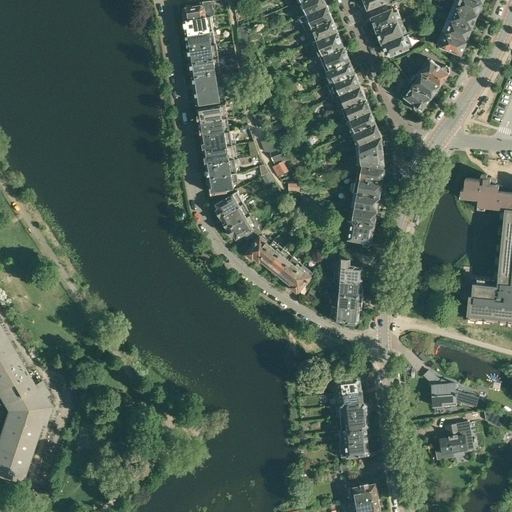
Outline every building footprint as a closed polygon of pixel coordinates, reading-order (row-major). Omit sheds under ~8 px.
[(233,0),(239,11),(248,7),(244,0),(233,0)] [(325,0),(302,0),(299,2),(298,2),(304,15),(327,5),(325,0)] [(364,0),(368,9),(389,0),(364,0)] [(478,0),(455,0),(453,5),(478,14),(483,2),(478,0)] [(183,11),(185,20),(212,16),(212,15),(214,15),(214,13),(215,12),(214,9),(213,8),(212,3),(208,3),(208,1),(203,2),(204,6),(201,5),(186,7),(183,11)] [(327,5),(304,15),(300,17),(305,29),(333,18),(327,5)] [(453,5),(448,17),(473,27),(478,14),(453,5)] [(372,16),(377,30),(401,19),(398,10),(394,12),(393,8),(372,16)] [(212,16),(185,20),(187,34),(214,29),(212,16)] [(448,17),(443,30),(468,40),(473,27),(448,17)] [(333,18),(305,29),(308,28),(313,41),(314,41),(338,31),(333,18)] [(401,19),(377,30),(383,43),(407,33),(405,28),(401,19)] [(214,29),(187,34),(189,48),(216,43),(214,29)] [(468,40),(443,30),(437,44),(462,54),(468,40)] [(338,31),(314,41),(320,55),(344,46),(338,31)] [(407,33),(383,43),(387,53),(391,55),(413,46),(407,33)] [(248,49),(247,39),(240,41),(241,50),(248,49)] [(216,43),(189,48),(191,61),(218,57),(216,43)] [(344,46),(320,55),(326,70),(350,60),(344,46)] [(218,57),(191,61),(193,75),(221,71),(218,57)] [(429,57),(420,70),(441,85),(450,72),(449,72),(450,71),(449,67),(446,65),(443,65),(442,67),(429,57)] [(350,60),(326,70),(332,83),(356,73),(350,60)] [(247,69),(251,80),(261,76),(257,65),(247,69)] [(397,66),(393,68),(397,78),(401,76),(397,66)] [(414,74),(409,81),(411,82),(432,97),(433,96),(436,96),(437,93),(437,91),(441,85),(420,70),(416,75),(414,74)] [(221,71),(193,75),(196,89),(223,85),(221,71)] [(356,73),(332,83),(328,84),(333,97),(337,95),(361,85),(356,73)] [(432,97),(411,82),(402,94),(415,104),(414,105),(415,108),(418,111),(421,110),(422,109),(423,109),(432,97)] [(223,85),(196,89),(198,103),(201,103),(221,100),(221,99),(225,99),(223,85)] [(361,85),(337,95),(342,107),(366,98),(361,85)] [(366,98),(342,107),(347,120),(371,110),(366,98)] [(198,109),(200,121),(227,117),(225,103),(221,104),(221,103),(198,107),(198,109)] [(268,116),(266,110),(253,114),(257,127),(264,125),(262,118),(268,116)] [(371,110),(347,120),(352,133),(376,123),(371,110)] [(227,117),(200,121),(202,136),(230,131),(227,117)] [(258,128),(261,135),(271,131),(268,123),(258,128)] [(376,123),(352,133),(357,145),(381,135),(376,123)] [(230,131),(202,136),(205,150),(232,145),(230,131)] [(356,146),(357,155),(383,152),(382,135),(381,135),(357,145),(356,146)] [(274,137),(266,140),(261,142),(265,151),(269,151),(278,148),(274,137)] [(232,145),(205,150),(207,164),(234,159),(232,145)] [(278,148),(269,151),(271,152),(274,160),(285,156),(282,148),(279,149),(278,148)] [(383,152),(357,155),(358,164),(359,164),(385,168),(383,152)] [(234,159),(207,164),(209,177),(237,172),(234,159)] [(281,161),(275,164),(279,174),(285,172),(281,161)] [(359,164),(357,177),(383,182),(385,168),(359,164)] [(237,172),(209,177),(211,185),(209,186),(210,192),(212,192),(212,193),(230,190),(230,188),(235,187),(234,181),(238,181),(237,172)] [(262,177),(265,182),(272,178),(269,173),(262,177)] [(511,191),(499,190),(499,185),(496,184),(496,180),(491,179),(491,177),(487,177),(487,174),(486,174),(482,173),(481,179),(466,177),(464,189),(461,188),(461,196),(478,198),(477,208),(485,209),(486,206),(500,207),(507,207),(500,280),(470,277),(466,317),(511,321),(511,191)] [(355,191),(355,192),(380,196),(383,182),(357,177),(356,183),(354,182),(352,191),(355,191)] [(221,216),(244,203),(237,191),(233,193),(216,203),(219,207),(217,209),(221,216)] [(355,192),(352,205),(377,210),(380,196),(355,192)] [(308,211),(311,198),(303,197),(300,209),(308,211)] [(244,203),(221,216),(224,220),(227,226),(227,227),(228,228),(251,214),(244,203)] [(377,210),(352,205),(352,206),(356,206),(353,219),(375,223),(377,210)] [(251,214),(228,228),(232,235),(234,234),(237,238),(247,232),(248,234),(259,228),(251,214)] [(352,220),(351,229),(349,238),(362,240),(364,245),(368,246),(372,242),(375,223),(353,219),(353,220),(348,219),(348,220),(352,220)] [(254,256),(258,259),(271,243),(261,235),(260,238),(258,236),(252,243),(254,244),(248,251),(249,252),(248,254),(253,258),(254,256)] [(271,243),(258,259),(259,260),(261,259),(269,266),(283,248),(274,240),(271,243)] [(318,241),(316,246),(326,251),(329,246),(318,241)] [(283,248),(269,266),(279,273),(293,256),(283,248)] [(293,256),(279,273),(289,281),(303,264),(293,256)] [(335,279),(337,280),(362,282),(364,266),(358,265),(356,263),(356,262),(351,262),(351,258),(341,257),(340,271),(335,271),(335,279)] [(303,264),(289,281),(293,285),(292,286),(297,290),(298,289),(299,290),(305,283),(306,284),(312,277),(310,276),(313,272),(303,264)] [(337,280),(336,292),(364,295),(364,287),(364,286),(364,282),(362,282),(337,280)] [(336,292),(335,305),(362,307),(362,305),(363,305),(364,295),(336,292)] [(362,307),(335,305),(333,305),(331,318),(335,319),(336,319),(347,320),(347,322),(355,323),(359,320),(360,309),(362,309),(362,307)] [(0,389),(7,402),(8,402),(13,410),(12,411),(9,410),(0,436),(0,471),(8,474),(8,475),(23,481),(43,421),(47,422),(53,404),(46,396),(50,394),(42,381),(35,385),(0,323),(0,389)] [(426,362),(429,359),(428,358),(425,355),(421,351),(418,355),(426,362)] [(477,405),(480,396),(456,390),(455,383),(448,383),(448,381),(444,380),(443,380),(442,379),(442,380),(440,379),(438,378),(433,373),(429,370),(425,375),(425,376),(426,377),(427,378),(430,380),(432,382),(430,385),(435,388),(436,394),(433,394),(434,406),(444,405),(444,402),(457,401),(457,400),(477,405)] [(335,386),(329,387),(330,393),(336,392),(362,389),(361,379),(358,376),(339,379),(335,379),(335,386)] [(336,392),(338,404),(364,401),(362,389),(336,392)] [(364,401),(338,404),(338,405),(340,405),(342,417),(369,414),(368,404),(364,401)] [(486,419),(496,425),(503,418),(495,409),(485,411),(486,419)] [(369,414),(342,417),(343,429),(368,426),(370,424),(369,414)] [(448,437),(441,438),(443,449),(437,450),(438,458),(453,455),(453,451),(473,447),(469,421),(446,425),(448,437)] [(341,429),(342,442),(368,439),(367,428),(368,426),(343,429),(341,429)] [(91,436),(91,434),(80,433),(79,444),(93,445),(93,436),(91,436)] [(368,439),(342,442),(341,442),(343,456),(348,455),(348,456),(367,453),(370,450),(368,439)] [(350,487),(353,501),(379,497),(376,483),(369,484),(369,482),(361,483),(361,485),(350,487)] [(346,511),(371,511),(381,510),(379,497),(353,501),(354,509),(346,511)]
